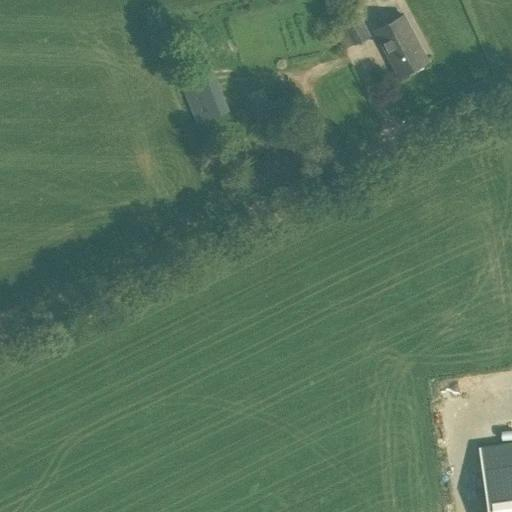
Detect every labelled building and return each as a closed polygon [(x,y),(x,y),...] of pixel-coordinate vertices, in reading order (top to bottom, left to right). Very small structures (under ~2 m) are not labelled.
[(353,45),(370,36),(358,13),(341,22),(353,45)] [(400,76),(414,68),(395,32),(380,39),(400,76)] [(223,97),(191,110),(197,124),(229,111),(223,97)] [(253,109),(257,119),(275,112),(271,102),(253,109)] [(511,511),(511,441),(478,446),(487,511),(511,511)]
